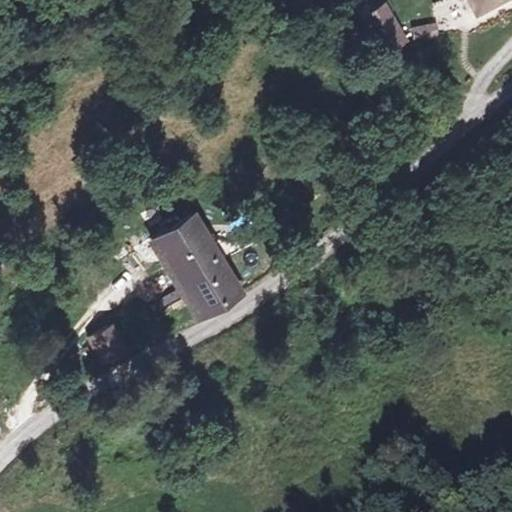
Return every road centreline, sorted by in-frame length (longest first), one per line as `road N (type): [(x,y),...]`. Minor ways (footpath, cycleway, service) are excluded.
road 1 (unclassified): [(511,83),(467,114),(287,284),(75,401),(0,465)]
road 2 (track): [(476,109),(269,0)]
